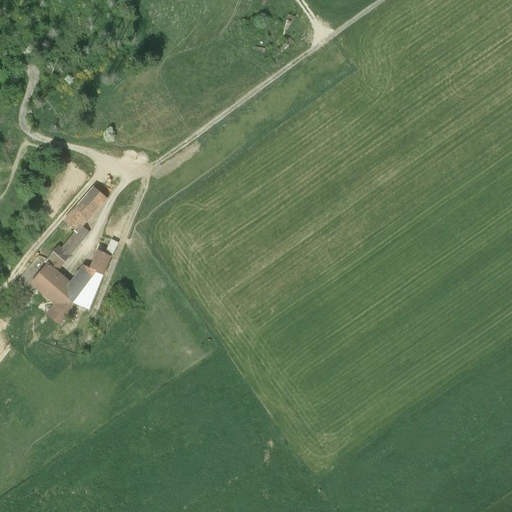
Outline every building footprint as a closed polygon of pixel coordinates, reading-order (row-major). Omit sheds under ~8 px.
[(94,188),(65,222),(76,232),(78,233),(83,228),(108,199),(94,188)] [(76,232),(63,248),(71,256),(90,234),(83,228),(78,233),(76,232)] [(111,240),(105,254),(112,257),(118,243),(111,240)] [(53,264),(52,266),(58,271),(71,256),(63,248),(60,246),(48,260),(53,264)] [(98,251),(90,269),(105,274),(112,257),(105,254),(98,251)] [(90,311),(105,274),(90,269),(83,266),(70,281),(58,271),(52,266),(49,263),(31,285),(54,305),(46,314),(60,327),(71,314),(74,304),(90,311)]
